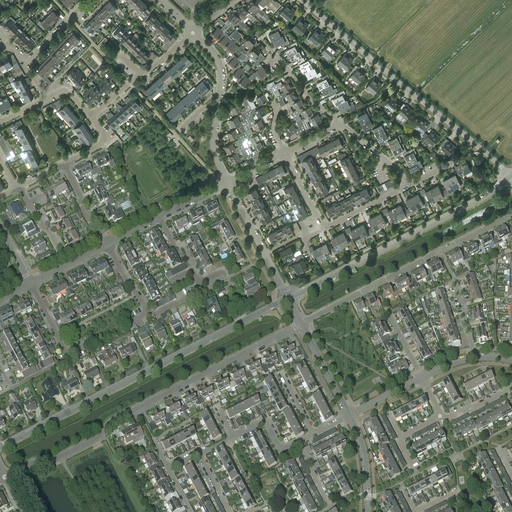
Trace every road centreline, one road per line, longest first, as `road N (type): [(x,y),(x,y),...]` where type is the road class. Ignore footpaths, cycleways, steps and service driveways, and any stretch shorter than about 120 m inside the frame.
road 1 (residential): [(5,477),(57,460),(123,414),(300,323)]
road 2 (tertiary): [(0,446),(287,297)]
road 3 (residential): [(509,176),(302,0)]
road 4 (tertiary): [(287,297),(509,176)]
road 5 (residential): [(29,283),(61,359),(12,386),(0,375)]
road 6 (residential): [(197,282),(202,291),(148,313),(107,242)]
road 7 (residential): [(287,297),(225,179)]
road 8 (residential): [(3,46),(31,58),(79,7),(96,0)]
